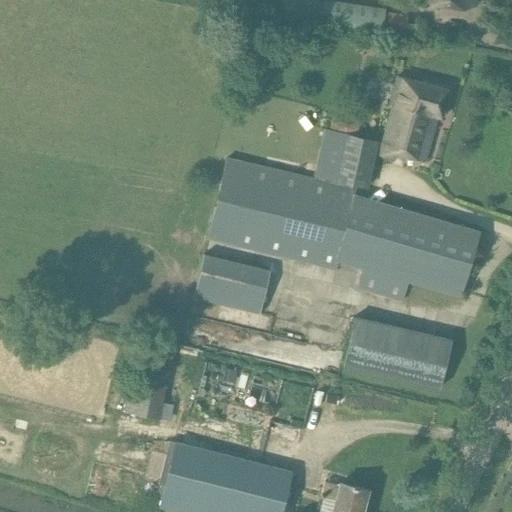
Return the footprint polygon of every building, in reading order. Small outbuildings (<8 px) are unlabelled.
[(317,0),(276,0),(275,16),(320,22),(320,25),(379,33),(379,35),(404,38),(407,14),(383,10),(383,8),(331,0),(323,0),(323,1),(317,0)] [(291,32),(288,38),(297,43),(300,36),(291,32)] [(448,88),(397,76),(378,154),(395,159),(397,152),(425,160),(438,117),(441,118),(448,88)] [(350,122),(327,118),(315,174),(366,185),(376,140),(347,134),(350,122)] [(353,189),(225,159),(207,238),(336,270),(339,261),(363,269),(358,287),(402,300),(408,281),(459,297),(477,234),(352,196),(353,189)] [(269,266),(203,252),(193,298),(259,312),(269,266)] [(437,386),(449,338),(350,314),(338,362),(437,386)] [(169,356),(137,349),(124,413),(156,420),(169,356)] [(224,369),(222,380),(233,382),(236,372),(224,369)] [(326,394),(325,402),(336,404),(338,397),(326,394)] [(280,511),(291,472),(175,442),(159,506),(183,511),(280,511)] [(341,485),(323,480),(319,496),(336,500),(332,511),(361,511),(368,489),(342,483),(341,485)]
